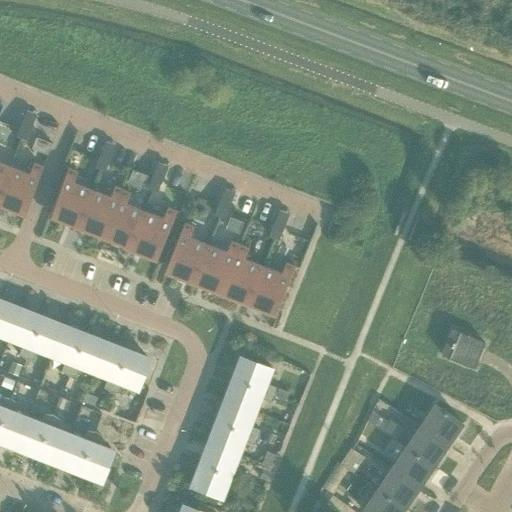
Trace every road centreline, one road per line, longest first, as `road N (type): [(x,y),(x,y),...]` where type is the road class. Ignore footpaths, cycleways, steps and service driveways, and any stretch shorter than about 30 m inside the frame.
road 1 (residential): [(0,260),(177,327),(194,348),(195,375),(136,511)]
road 2 (primary): [(245,0),(511,100)]
